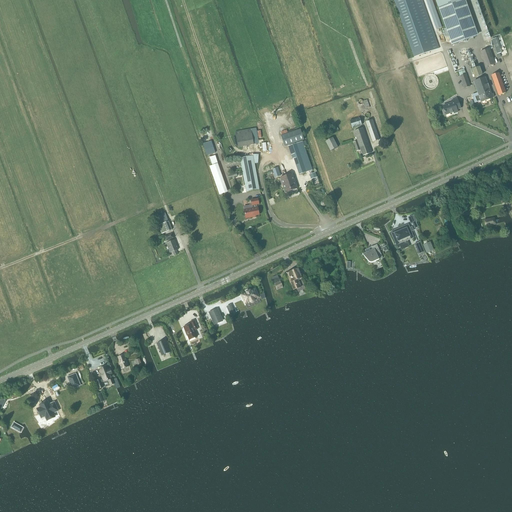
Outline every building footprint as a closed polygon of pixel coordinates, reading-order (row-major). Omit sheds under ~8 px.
[(421,0),(393,0),(399,14),(414,58),(439,49),(423,4),(421,0)] [(437,0),(453,44),(477,36),(464,0),(437,0)] [(486,67),(495,64),(490,49),(481,52),(486,67)] [(475,77),(482,75),(480,68),(472,70),(475,77)] [(464,69),(458,71),(464,89),(470,87),(466,74),(464,69)] [(498,96),(506,93),(499,73),(491,76),(498,96)] [(485,78),(473,82),(478,97),(475,98),(477,103),(480,102),(480,103),(493,99),(485,78)] [(446,115),(457,111),(456,110),(460,108),(457,98),(451,100),(452,102),(442,106),(446,115)] [(359,118),(349,121),(352,129),(362,126),(359,118)] [(372,120),(366,122),(373,142),(379,140),(372,120)] [(238,132),(235,132),(236,135),(238,148),(254,145),(252,132),(251,129),(238,132)] [(371,153),(363,129),(354,132),(357,141),(353,143),(356,152),(360,150),(362,156),(371,153)] [(281,136),(285,147),(304,141),(300,130),(281,136)] [(333,138),(325,142),(331,151),(338,147),(333,138)] [(211,141),(203,144),(207,156),(209,155),(215,153),(211,141)] [(312,170),(302,142),(288,147),(293,159),(294,159),(299,175),(312,170)] [(216,155),(210,158),(213,166),(210,167),(214,181),(220,195),(228,192),(218,164),(219,164),(216,155)] [(240,158),(246,193),(259,190),(253,156),(240,158)] [(278,167),(272,169),(275,178),(281,176),(278,167)] [(285,193),(291,191),(297,189),(292,174),(280,178),(285,193)] [(257,207),(257,205),(259,204),(258,199),(251,200),(252,206),(252,208),(244,210),(246,219),(253,217),(252,217),(259,215),(258,207),(257,207)] [(157,216),(158,217),(160,225),(168,222),(165,213),(157,216)] [(496,225),(496,224),(494,218),(483,220),(485,228),(496,225)] [(185,233),(183,227),(184,227),(181,220),(175,222),(177,229),(178,229),(181,235),(185,233)] [(160,225),(158,225),(161,234),(172,230),(169,222),(168,222),(160,225)] [(408,225),(393,231),(399,245),(414,238),(408,225)] [(166,241),(174,238),(172,233),(164,236),(166,241)] [(178,254),(176,251),(178,250),(174,240),(166,243),(170,253),(173,252),(174,256),(178,254)] [(430,242),(423,245),(426,253),(434,250),(430,242)] [(366,253),(363,254),(369,262),(370,263),(373,263),(383,258),(377,245),(373,247),(365,250),(366,253)] [(298,269),(286,274),(293,291),(302,287),(299,280),(302,279),(298,269)] [(277,291),(283,288),(280,281),(274,284),(277,291)] [(256,288),(240,295),(245,305),(260,298),(256,288)] [(215,325),(222,322),(217,310),(210,313),(215,325)] [(189,341),(190,340),(198,337),(195,331),(198,330),(194,320),(190,322),(191,324),(184,327),(189,341)] [(162,356),(170,353),(165,340),(157,344),(162,356)] [(122,370),(128,367),(124,355),(117,357),(122,370)] [(101,380),(96,381),(99,389),(104,387),(102,383),(103,382),(103,383),(113,379),(111,375),(113,375),(110,369),(109,369),(108,366),(99,369),(101,374),(100,374),(102,380),(101,380)] [(68,377),(73,389),(80,387),(76,374),(68,377)] [(105,391),(101,393),(103,398),(117,393),(114,385),(104,389),(105,391)] [(37,409),(42,419),(45,418),(47,422),(50,420),(50,421),(51,421),(52,421),(52,420),(53,420),(53,419),(56,418),(54,414),(58,412),(54,403),(49,405),(48,402),(40,405),(41,408),(37,409)] [(14,422),(11,427),(18,432),(21,433),(24,428),(21,426),(14,422)]
